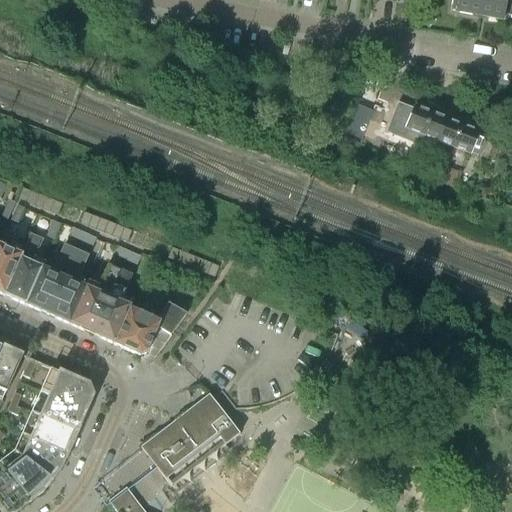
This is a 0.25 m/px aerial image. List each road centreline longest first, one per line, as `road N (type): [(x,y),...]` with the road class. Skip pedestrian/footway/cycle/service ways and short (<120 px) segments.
road 1 (residential): [(168,0),(511,65)]
road 2 (residential): [(0,322),(102,365),(119,386),(96,457),(60,511)]
